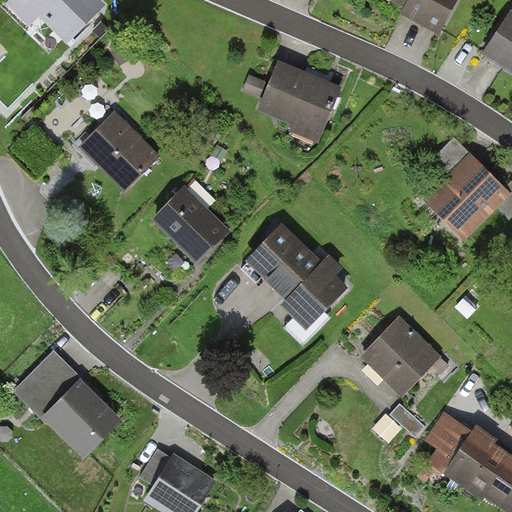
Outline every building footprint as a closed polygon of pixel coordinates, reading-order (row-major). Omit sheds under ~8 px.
[(103,8),(94,0),(18,0),(11,8),(30,27),(41,15),(69,42),(103,8)] [(406,0),(418,6),(414,14),(454,33),(469,0),(406,0)] [(511,14),(490,51),(511,64),(511,14)] [(6,56),(0,63),(0,95),(13,108),(36,83),(6,56)] [(349,92),(278,68),(264,110),(335,134),(349,92)] [(161,161),(114,107),(74,143),(121,196),(161,161)] [(511,183),(469,142),(421,192),(472,242),(511,200),(511,183)] [(240,234),(191,189),(164,219),(213,264),(240,234)] [(326,270),(298,243),(269,273),(298,299),(291,306),(319,332),(358,290),(331,264),(326,270)] [(447,361),(397,316),(368,347),(418,393),(447,361)] [(134,423),(60,351),(21,391),(95,463),(134,423)] [(511,511),(511,462),(445,417),(429,441),(445,452),(435,466),(502,511),(511,511)] [(211,511),(228,486),(178,456),(175,461),(165,455),(148,482),(157,488),(149,501),(166,511),(211,511)]
